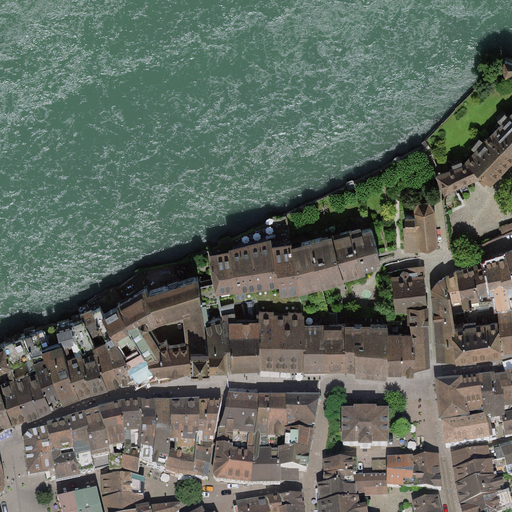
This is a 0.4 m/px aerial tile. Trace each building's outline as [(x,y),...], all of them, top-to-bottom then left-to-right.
[(511,51),(505,50),(503,53),(502,56),(503,59),(506,67),(511,62),(511,51)] [(511,157),(511,113),(490,136),(511,157)] [(511,164),(511,157),(490,136),(465,163),(466,164),(482,178),(491,187),(511,164)] [(482,178),(466,164),(435,176),(444,197),(482,178)] [(418,204),(414,210),(416,219),(403,219),(405,253),(420,252),(438,249),(435,213),(428,203),(418,204)] [(323,240),(312,244),(315,256),(313,257),(320,292),(367,279),(366,274),(379,270),(377,266),(382,265),(373,230),(363,233),(362,229),(348,232),(348,231),(333,235),(333,234),(323,237),(323,240)] [(229,253),(209,257),(216,298),(279,287),(281,299),(299,296),(320,292),(313,257),(315,256),(312,244),(292,248),(292,245),(273,248),(271,242),(228,250),(229,253)] [(511,277),(506,254),(485,262),(492,292),(495,291),(497,312),(511,309),(508,289),(511,288),(511,277)] [(485,262),(474,265),(479,296),(491,293),(492,292),(485,262)] [(407,301),(427,301),(425,274),(424,263),(407,265),(407,268),(400,269),(400,271),(392,272),(395,314),(407,313),(407,301)] [(474,265),(457,272),(462,300),(463,310),(473,309),(472,304),(479,303),(479,296),(474,265)] [(457,272),(445,277),(450,288),(452,301),(462,300),(457,272)] [(434,313),(453,312),(452,301),(450,288),(445,277),(437,283),(431,290),(434,313)] [(118,307),(120,312),(146,351),(151,382),(151,385),(160,384),(192,375),(192,380),(209,379),(209,375),(209,338),(207,338),(204,316),(198,282),(148,298),(146,293),(118,307)] [(509,353),(511,352),(511,288),(508,289),(511,309),(511,311),(498,314),(502,354),(509,353)] [(410,318),(429,317),(429,301),(427,301),(407,301),(407,313),(407,319),(410,319),(410,318)] [(219,311),(204,316),(207,338),(209,338),(209,375),(230,373),(229,312),(235,312),(235,303),(220,305),(219,311)] [(259,303),(259,312),(260,371),(303,371),(303,374),(325,374),(325,316),(305,316),(305,304),(289,305),(289,307),(274,307),(274,303),(259,303)] [(105,341),(106,345),(121,388),(134,385),(116,340),(106,317),(101,307),(92,310),(105,341)] [(92,310),(80,315),(83,323),(95,349),(106,345),(105,341),(92,310)] [(120,312),(106,317),(116,340),(134,385),(151,382),(146,351),(120,312)] [(235,312),(229,312),(230,373),(260,373),(260,371),(259,312),(235,312)] [(454,321),(453,312),(434,313),(433,313),(437,364),(454,363),(456,363),(453,327),(454,327),(454,321)] [(345,315),(344,315),(344,339),(343,374),(356,374),(355,379),(386,380),(387,377),(388,326),(388,316),(371,316),(371,315),(361,314),(361,317),(355,317),(355,315),(345,314),(345,315)] [(502,354),(498,314),(476,316),(476,315),(463,317),(463,320),(454,321),(454,327),(453,327),(456,363),(457,365),(480,363),(503,360),(502,354)] [(344,315),(325,316),(325,374),(343,374),(344,339),(344,315)] [(72,317),(54,323),(61,344),(79,401),(88,398),(96,395),(84,358),(86,357),(83,346),(80,338),(79,339),(74,326),(72,317)] [(410,319),(410,327),(415,327),(414,371),(430,371),(429,317),(410,318),(410,319)] [(80,338),(83,346),(86,357),(84,358),(96,395),(108,392),(95,355),(92,349),(95,349),(83,323),(74,326),(79,339),(80,338)] [(402,326),(388,326),(387,377),(401,377),(402,327),(402,326)] [(410,327),(402,327),(401,377),(414,377),(414,371),(415,327),(410,327)] [(24,339),(30,352),(34,363),(52,411),(63,408),(50,356),(48,348),(44,331),(24,339)] [(52,411),(34,363),(30,352),(24,339),(3,347),(12,371),(16,380),(12,381),(28,422),(53,413),(52,411)] [(61,344),(48,348),(50,356),(63,408),(79,401),(61,344)] [(95,349),(92,349),(95,355),(108,392),(121,388),(106,345),(95,349)] [(3,347),(0,348),(0,374),(12,371),(3,347)] [(12,371),(0,374),(0,388),(13,427),(28,422),(12,381),(16,380),(12,371)] [(495,371),(490,372),(496,416),(502,415),(502,414),(505,413),(505,406),(503,392),(501,392),(499,372),(497,373),(495,373),(495,371)] [(502,372),(499,372),(501,392),(503,392),(505,406),(511,404),(511,386),(510,371),(502,372)] [(481,373),(479,373),(483,409),(484,412),(486,412),(487,417),(490,417),(496,416),(490,372),(481,373)] [(479,373),(463,374),(467,411),(483,409),(479,373)] [(456,375),(434,378),(440,418),(468,414),(467,411),(463,374),(456,375)] [(0,431),(13,427),(0,388),(0,431)] [(259,393),(229,391),(220,429),(225,430),(225,434),(232,435),(232,432),(238,432),(238,434),(255,435),(259,393)] [(272,392),(259,393),(255,435),(254,436),(268,437),(272,392)] [(286,393),(272,392),(268,437),(268,447),(278,447),(278,445),(284,445),(285,426),(286,393)] [(320,392),(286,393),(285,426),(315,428),(320,392)] [(141,398),(120,400),(124,433),(142,432),(141,398)] [(154,398),(141,398),(142,432),(142,439),(154,440),(154,433),(154,398)] [(170,398),(154,398),(154,433),(170,433),(170,398)] [(184,398),(170,398),(170,433),(170,437),(184,438),(184,398)] [(199,398),(184,398),(184,438),(198,438),(198,430),(203,431),(204,398),(199,398)] [(222,398),(204,398),(203,431),(203,440),(214,441),(222,398)] [(99,404),(99,406),(110,450),(110,469),(122,468),(124,450),(125,445),(124,433),(120,400),(99,404)] [(354,406),(342,406),(343,441),(359,441),(359,444),(373,443),(373,441),(390,441),(389,405),(377,406),(377,404),(354,404),(354,406)] [(99,406),(84,410),(89,433),(87,434),(90,451),(91,455),(110,450),(99,406)] [(84,410),(68,415),(74,447),(75,451),(75,455),(90,451),(87,434),(89,433),(84,410)] [(511,411),(505,413),(502,414),(502,415),(506,435),(511,433),(511,411)] [(440,419),(444,444),(493,436),(490,417),(487,417),(486,412),(484,412),(440,419)] [(74,447),(68,415),(46,420),(47,425),(51,451),(61,450),(74,447)] [(51,451),(47,425),(28,429),(23,435),(27,471),(29,471),(30,474),(54,469),(51,451)] [(312,448),(315,428),(285,426),(284,445),(312,448)] [(217,478),(252,481),(254,436),(255,435),(238,434),(238,432),(232,432),(232,435),(225,434),(225,430),(220,429),(216,442),(213,472),(217,478)] [(170,437),(170,433),(154,433),(154,440),(153,462),(166,466),(170,452),(170,437)] [(280,482),(281,479),(281,466),(277,466),(278,447),(268,447),(268,437),(254,436),(252,481),(280,482)] [(154,440),(142,439),(141,452),(140,456),(153,462),(154,440)] [(511,440),(493,446),(496,459),(503,457),(508,474),(511,472),(511,440)] [(195,457),(195,462),(210,465),(211,465),(213,448),(196,445),(195,457)] [(278,445),(278,447),(277,466),(281,466),(300,468),(307,468),(312,448),(284,445),(278,445)] [(488,445),(450,451),(455,480),(494,474),(492,457),(490,458),(488,445)] [(61,450),(51,451),(54,469),(56,479),(79,475),(75,455),(75,451),(61,454),(61,450)] [(141,452),(124,450),(122,468),(138,471),(140,456),(141,452)] [(195,457),(170,452),(166,466),(165,469),(178,474),(194,476),(195,462),(195,457)] [(442,488),(438,453),(413,454),(387,455),(387,460),(387,472),(387,486),(442,488)] [(354,456),(323,457),(324,480),(355,478),(355,474),(354,456)] [(387,472),(387,460),(372,460),(373,473),(387,472)] [(210,465),(195,462),(194,476),(208,479),(210,465)] [(300,468),(281,466),(281,479),(299,480),(300,468)] [(121,471),(101,474),(102,497),(121,495),(121,471)] [(121,471),(121,495),(144,495),(145,476),(132,473),(132,472),(121,471)] [(355,474),(355,478),(357,478),(358,494),(387,494),(387,486),(387,472),(373,473),(355,474)] [(455,480),(459,502),(501,491),(501,488),(505,487),(502,476),(497,477),(497,473),(494,474),(455,480)] [(355,478),(324,480),(316,480),(317,499),(358,496),(358,494),(357,478),(355,478)] [(103,511),(97,486),(73,491),(78,511),(103,511)] [(501,491),(459,502),(461,511),(501,511),(511,509),(511,498),(509,489),(501,491)] [(302,490),(280,494),(282,509),(304,505),(302,490)] [(78,511),(73,491),(58,495),(62,511),(78,511)] [(279,493),(267,495),(270,511),(279,511),(279,509),(282,509),(280,494),(279,493)] [(442,511),(439,494),(412,499),(414,511),(442,511)] [(144,503),(144,495),(121,495),(102,497),(105,511),(116,511),(135,509),(136,508),(136,504),(144,503)] [(270,511),(267,495),(236,500),(238,511),(270,511)] [(359,503),(358,496),(317,499),(318,511),(367,511),(367,502),(359,503)] [(180,501),(152,504),(152,511),(176,511),(182,508),(180,501)] [(135,511),(152,511),(152,504),(149,505),(149,502),(144,503),(136,504),(136,508),(135,509),(135,511)]
